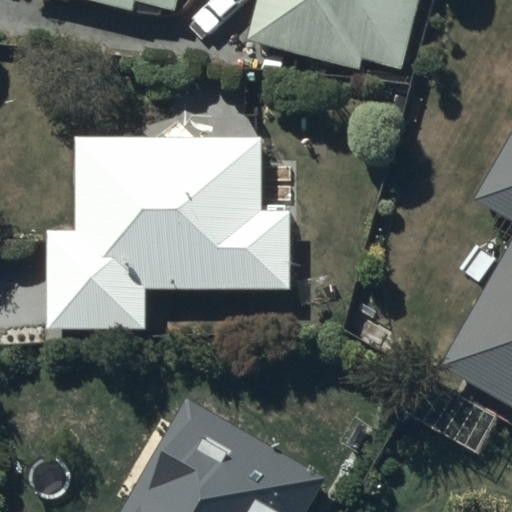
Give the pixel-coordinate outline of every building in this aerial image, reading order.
[(184,0),(43,0),(140,24),(142,15),(179,24),(184,0)] [(426,0),(266,0),(253,56),(365,83),(367,72),(407,81),(426,0)] [(152,346),(152,304),(296,305),(296,224),(268,224),(268,152),(244,151),(244,146),(208,146),(208,151),(108,150),(108,149),(86,149),(86,150),(81,150),(80,243),(53,243),(53,345),(152,346)] [(511,156),(478,216),(511,235),(511,263),(445,382),(511,419),(511,156)] [(317,511),(331,487),(190,410),(133,511),(317,511)]
